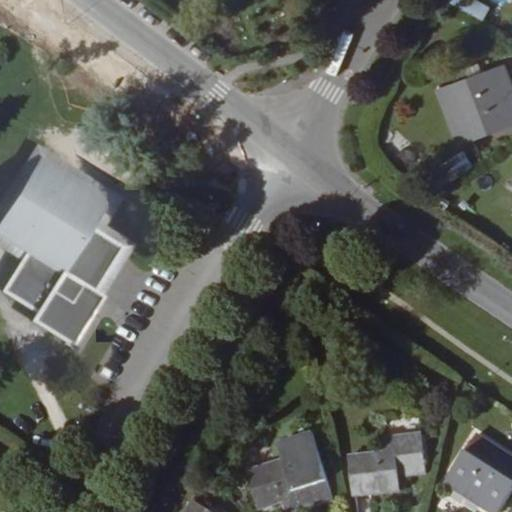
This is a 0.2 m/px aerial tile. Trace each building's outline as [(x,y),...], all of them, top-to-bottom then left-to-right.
[(481,72),(477,61),(462,66),(466,77),(481,72)] [(511,125),(511,87),(503,64),(481,72),(466,77),(450,83),(470,140),(511,125)] [(470,140),(450,83),(435,88),(456,146),(470,140)] [(115,188),(27,136),(0,181),(0,242),(17,253),(22,245),(0,231),(0,200),(31,149),(102,192),(86,219),(116,238),(85,291),(93,296),(129,234),(99,216),(115,188)] [(86,219),(102,192),(31,149),(0,200),(0,231),(22,245),(17,253),(0,282),(0,283),(33,304),(28,312),(68,337),(93,296),(85,291),(116,238),(86,219)] [(465,150),(439,165),(449,182),(475,167),(465,150)] [(511,455),(477,433),(446,481),(494,511),(496,511),(511,487),(511,455)] [(351,456),(354,494),(400,488),(399,475),(425,473),(420,434),(384,438),(385,451),(351,456)] [(248,471),(260,510),(285,502),(288,511),(293,511),(335,499),(323,462),(291,472),(286,459),(248,471)] [(212,511),(193,500),(185,511),(212,511)]
